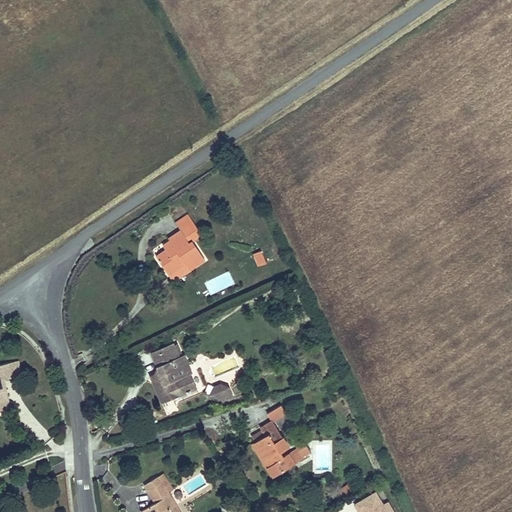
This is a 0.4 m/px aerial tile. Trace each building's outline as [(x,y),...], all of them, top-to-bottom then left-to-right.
[(156,259),(169,277),(183,267),(190,275),(206,263),(192,245),(202,237),(186,215),(173,225),(178,232),(165,241),(168,244),(161,249),(164,253),(156,259)] [(259,250),(252,253),(258,266),(265,263),(259,250)] [(162,379),(152,383),(161,403),(180,394),(174,380),(185,374),(177,356),(170,343),(149,352),(159,374),(162,379)] [(177,356),(185,374),(191,372),(182,354),(177,356)] [(16,362),(6,364),(10,379),(19,376),(16,362)] [(0,412),(9,411),(7,403),(5,401),(2,401),(0,394),(6,393),(4,379),(10,379),(6,364),(0,365),(0,412)] [(149,377),(152,383),(162,379),(159,374),(149,377)] [(219,402),(234,396),(228,380),(212,387),(219,402)] [(281,404),(267,411),(272,421),(286,413),(281,404)] [(264,438),(253,445),(268,467),(265,470),(271,479),(293,465),(291,462),(295,460),(297,462),(300,460),(293,450),(281,458),(277,452),(285,448),(269,424),(259,430),(264,438)] [(160,501),(169,496),(157,477),(141,486),(153,505),(141,511),(173,511),(171,508),(166,510),(160,501)] [(355,501),(360,511),(395,511),(389,499),(383,502),(377,490),(355,501)] [(174,506),(169,496),(160,501),(166,510),(171,508),(174,506)]
